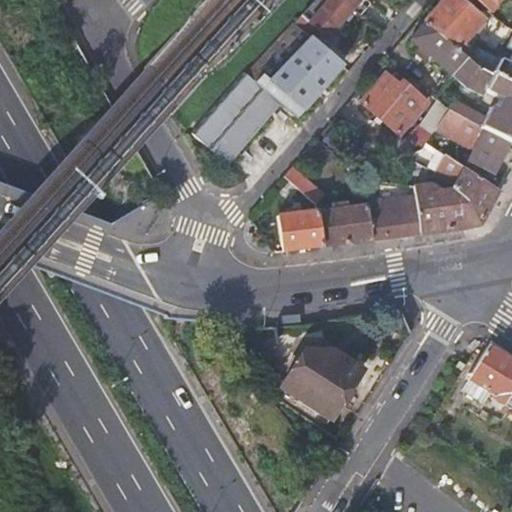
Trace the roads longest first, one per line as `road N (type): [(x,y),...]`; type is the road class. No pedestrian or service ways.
road 1 (motorway): [(232,511),(0,116)]
road 2 (residential): [(205,225),(248,201),(422,0)]
road 3 (motorway): [(0,266),(144,511)]
road 4 (secondary): [(185,283),(258,291),(460,262)]
road 5 (residential): [(321,511),(465,288)]
road 6 (residential): [(95,24),(205,225)]
road 7 (secondary): [(164,276),(130,252),(0,204)]
road 8 (secondary): [(0,224),(124,271),(164,276)]
